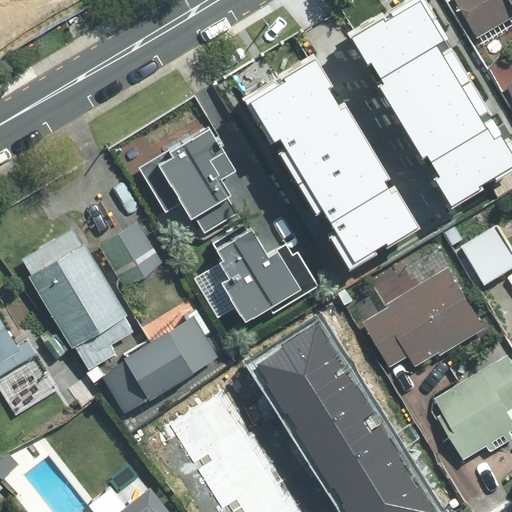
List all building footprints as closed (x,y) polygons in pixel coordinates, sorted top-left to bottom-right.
[(0,0),(0,19),(31,0),(0,0)] [(384,0),(350,21),(374,61),(437,24),(422,0),(384,0)] [(511,0),(461,0),(482,35),(511,17),(511,0)] [(374,61),(398,102),(461,64),(437,24),(374,61)] [(336,86),(310,42),(240,84),(266,127),(336,86)] [(398,102),(422,142),(485,105),(461,64),(398,102)] [(362,129),(336,86),(266,127),(292,171),(362,129)] [(422,142),(447,183),(509,145),(485,105),(422,142)] [(235,185),(228,172),(239,165),(213,120),(142,161),(169,207),(187,196),(195,208),(235,185)] [(388,172),(362,129),(292,171),(318,214),(388,172)] [(414,216),(388,172),(318,214),(343,258),(414,216)] [(248,312),(270,300),(274,307),(319,281),(293,234),(273,246),(255,216),(215,240),(233,270),(225,274),(248,312)] [(165,260),(141,220),(107,240),(130,281),(165,260)] [(511,265),(511,241),(500,222),(466,243),(489,280),(511,265)] [(73,226),(19,257),(88,366),(117,348),(112,340),(136,325),(73,226)] [(453,265),(367,317),(403,376),(489,323),(453,265)] [(195,313),(103,371),(128,410),(220,351),(195,313)] [(0,354),(15,345),(0,319),(0,354)] [(330,338),(265,379),(348,511),(385,511),(422,489),(397,448),(382,458),(339,388),(355,378),(330,338)] [(511,351),(436,395),(471,454),(511,429),(511,351)] [(234,375),(199,398),(229,443),(264,419),(234,375)] [(0,491),(6,487),(1,481),(23,461),(11,447),(0,456),(0,491)] [(244,451),(187,493),(200,511),(289,511),(297,506),(263,460),(255,466),(244,451)] [(174,511),(152,483),(115,511),(174,511)]
